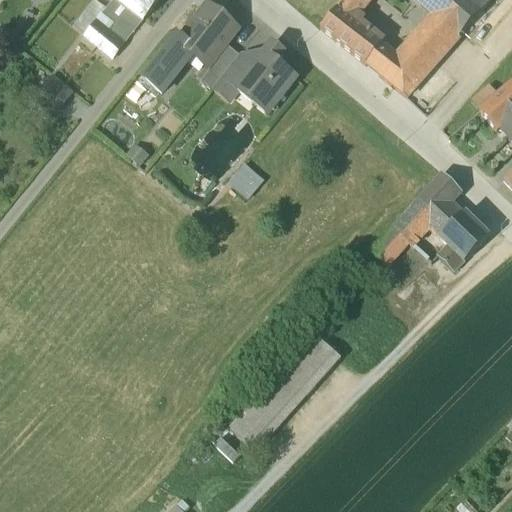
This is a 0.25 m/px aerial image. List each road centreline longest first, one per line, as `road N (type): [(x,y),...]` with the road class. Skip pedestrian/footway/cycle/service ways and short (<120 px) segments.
road 1 (residential): [(511,221),(265,0)]
road 2 (track): [(182,0),(0,230)]
